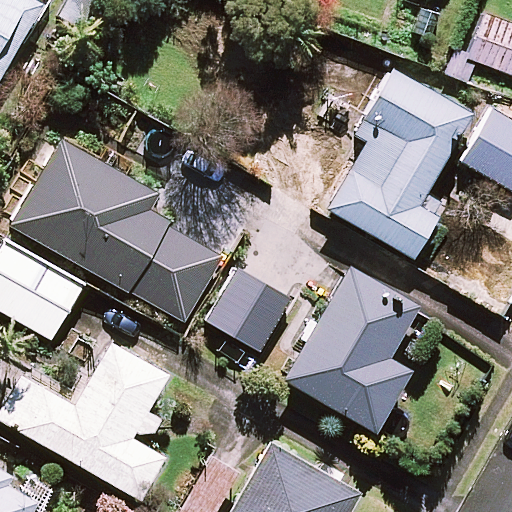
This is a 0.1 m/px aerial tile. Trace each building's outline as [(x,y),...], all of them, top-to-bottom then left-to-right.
[(0,0),(0,89),(44,7),(30,0),(0,0)] [(511,27),(482,17),(467,61),(511,76),(511,27)] [(470,120),(393,77),(358,140),(367,145),(329,213),(416,261),(442,214),(424,204),(470,120)] [(511,125),(492,114),(462,166),(511,193),(511,125)] [(158,196),(61,144),(13,231),(187,326),(223,259),(146,217),(158,196)] [(87,286),(6,241),(0,252),(0,313),(55,343),(87,286)] [(291,304),(237,272),(207,323),(261,355),(291,304)] [(417,313),(349,275),(287,384),(378,435),(412,376),(389,363),(417,313)] [(169,379),(113,347),(77,410),(24,379),(0,421),(141,503),(171,451),(153,441),(163,423),(149,415),(169,379)] [(352,511),(360,499),(272,449),(235,511),(352,511)] [(217,511),(237,477),(210,462),(182,511),(217,511)] [(58,511),(61,508),(0,472),(0,511),(58,511)]
